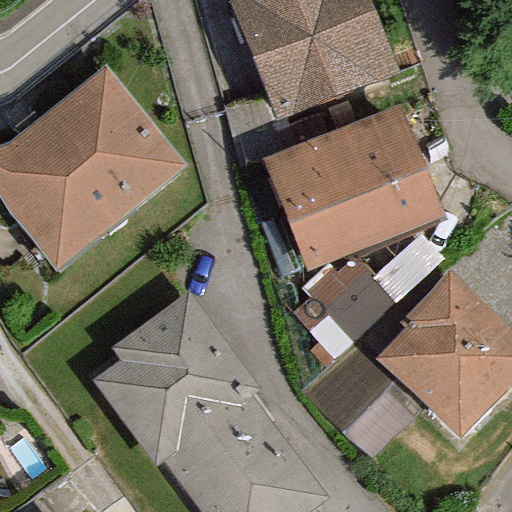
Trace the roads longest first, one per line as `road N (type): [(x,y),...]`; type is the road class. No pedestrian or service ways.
road 1 (unknown): [(84,0),(148,227),(186,411),(248,483),(253,511)]
road 2 (unknown): [(148,227),(463,125)]
road 3 (residential): [(511,164),(463,125),(417,0)]
